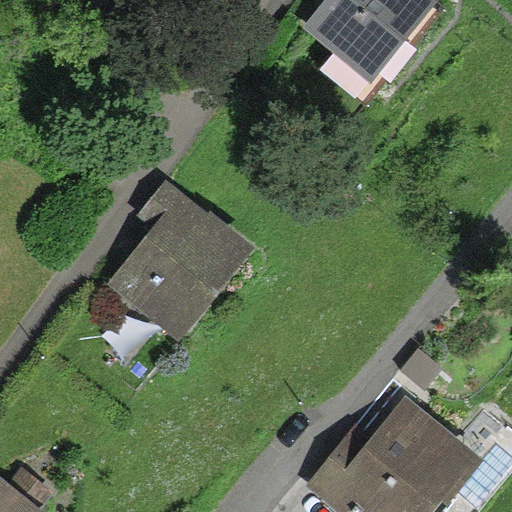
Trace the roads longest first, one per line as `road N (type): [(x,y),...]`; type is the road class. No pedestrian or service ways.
road 1 (residential): [(271,0),(0,375)]
road 2 (residential): [(511,209),(257,511)]
